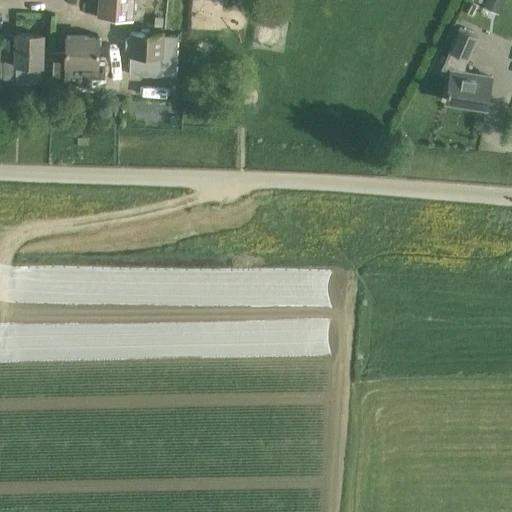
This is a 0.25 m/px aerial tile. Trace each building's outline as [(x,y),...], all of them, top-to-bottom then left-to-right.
[(133,0),(98,0),(97,16),(132,19),(133,0)] [(484,0),(481,6),(499,14),(505,0),(484,0)] [(491,77),(463,72),(466,59),(467,60),(477,36),(458,27),(447,51),(448,51),(440,69),(451,71),(450,81),(448,80),(446,100),(486,106),(489,86),(491,77)] [(175,75),(177,35),(163,34),(164,33),(130,32),(129,38),(126,38),(126,48),(129,48),(129,55),(128,73),(161,75),(161,74),(175,75)] [(14,50),(3,49),(2,88),(13,89),(13,82),(40,83),(40,64),(41,64),(42,34),(15,33),(14,50)] [(65,35),(65,52),(53,52),(52,84),(90,85),(90,77),(104,78),(105,58),(97,57),(98,36),(65,35)]
